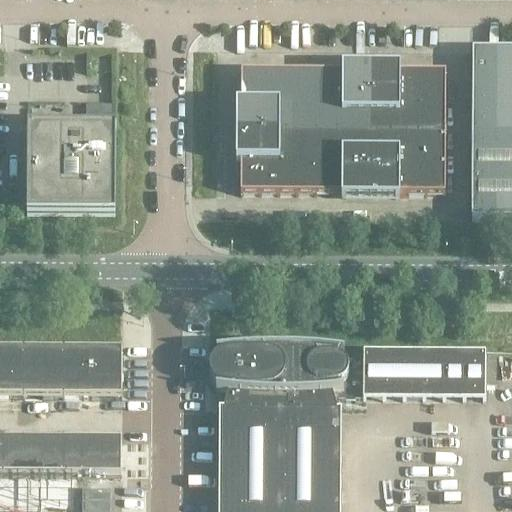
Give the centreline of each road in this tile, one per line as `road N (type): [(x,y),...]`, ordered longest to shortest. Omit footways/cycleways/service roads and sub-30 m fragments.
road 1 (secondary): [(511,278),(168,275)]
road 2 (unclassified): [(169,13),(511,16)]
road 3 (unknown): [(377,511),(367,479),(372,431),(384,419),(421,412),(463,416),(485,428),(505,511)]
road 4 (unclassified): [(168,275),(169,13)]
road 5 (unclassified): [(168,275),(168,511)]
road 6 (unclassified): [(0,12),(169,13)]
road 7 (secondary): [(168,275),(0,272)]
